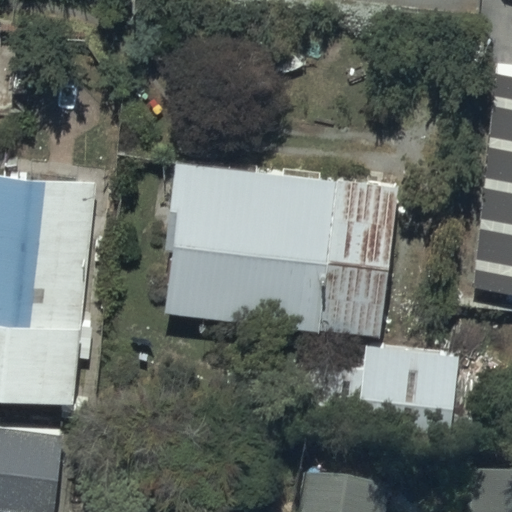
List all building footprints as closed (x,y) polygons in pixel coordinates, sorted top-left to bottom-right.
[(511,64),(495,63),(475,274),(511,277),(511,64)] [(398,173),(175,148),(164,235),(171,235),(164,298),(381,323),(398,173)] [(98,172),(0,162),(0,374),(82,382),(98,172)] [(289,328),(281,414),(451,431),(459,345),(289,328)] [(0,418),(0,500),(60,506),(67,425),(0,418)] [(511,511),(511,480),(474,476),(470,511),(511,511)] [(390,511),(392,491),(306,483),(303,511),(390,511)]
